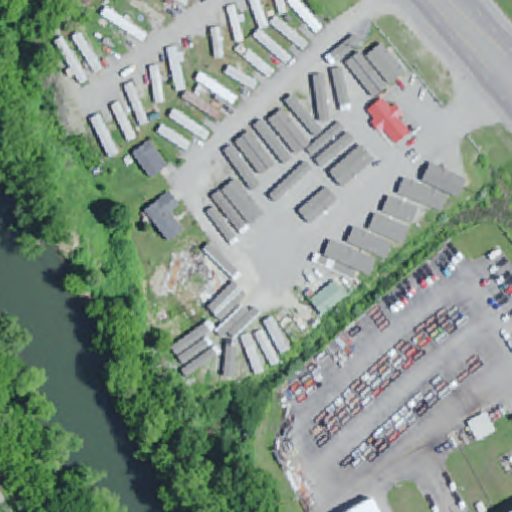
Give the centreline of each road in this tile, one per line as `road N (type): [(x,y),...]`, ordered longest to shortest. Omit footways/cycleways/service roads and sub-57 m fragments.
road 1 (residential): [(225,0),(86,106)]
road 2 (trunk): [(416,0),(511,112)]
